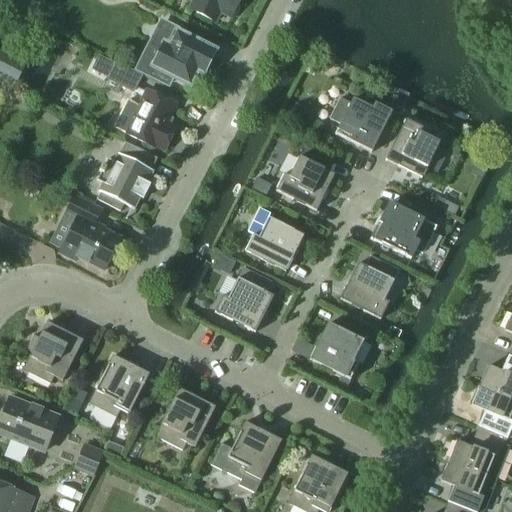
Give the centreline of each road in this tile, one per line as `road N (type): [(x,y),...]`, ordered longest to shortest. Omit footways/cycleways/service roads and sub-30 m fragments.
road 1 (residential): [(126,315),(282,0)]
road 2 (residential): [(511,252),(411,463)]
road 3 (residential): [(262,388),(362,183)]
road 4 (residential): [(411,463),(262,388)]
road 5 (residential): [(262,388),(126,315)]
road 6 (residential): [(126,315),(61,290),(23,289),(0,302)]
